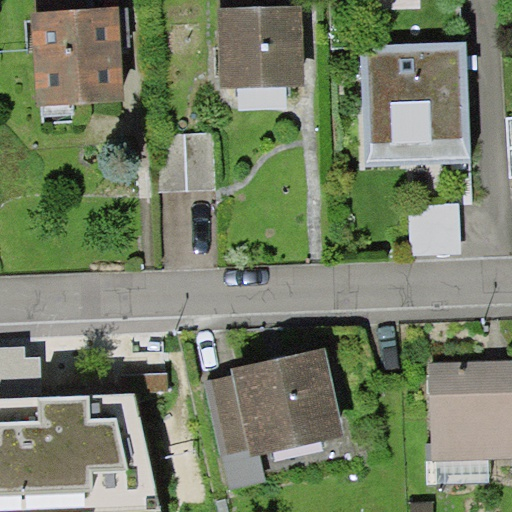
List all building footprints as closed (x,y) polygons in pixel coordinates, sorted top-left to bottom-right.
[(143,97),(140,6),(97,7),(96,0),(40,0),(44,101),(143,97)] [(312,83),(309,8),(265,10),(265,0),(226,0),(230,86),(312,83)] [(475,41),(370,46),(376,168),(481,163),(475,41)] [(213,138),(151,140),(153,198),(215,196),(213,138)] [(465,207),(416,209),(418,259),(467,257),(465,207)] [(246,381),(214,389),(240,493),(275,484),(269,462),(361,438),(338,347),(244,371),(246,381)] [(511,361),(432,364),(435,486),(493,484),(492,458),(511,457),(511,361)] [(102,368),(0,371),(0,490),(107,486),(102,368)]
